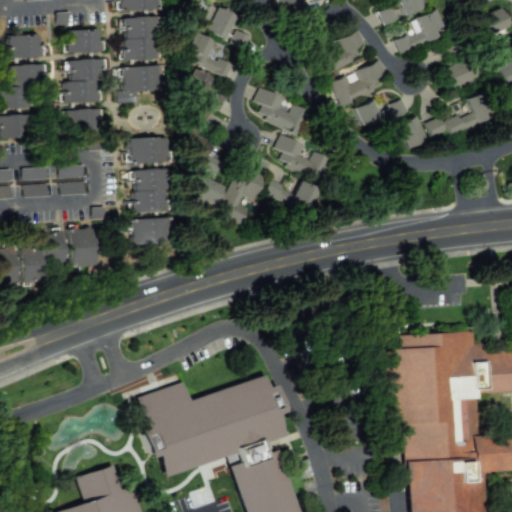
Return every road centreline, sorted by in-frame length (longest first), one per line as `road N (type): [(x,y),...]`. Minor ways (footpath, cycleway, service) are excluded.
road 1 (residential): [(491,150),(421,162),(367,149),(311,93),(277,43),(261,0),(491,150)]
road 2 (tertiary): [(0,358),(283,258),(511,224)]
road 3 (residential): [(327,511),(316,469),(244,332),(222,331),(188,354),(0,417)]
road 4 (residential): [(277,43),(348,13),(408,73)]
